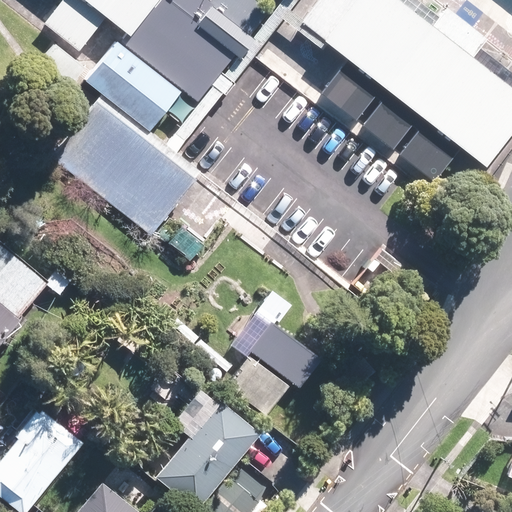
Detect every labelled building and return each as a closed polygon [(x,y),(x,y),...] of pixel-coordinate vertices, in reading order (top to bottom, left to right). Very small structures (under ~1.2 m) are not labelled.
[(199,103),(250,38),(202,0),(49,0),(44,8),(37,17),(80,50),(102,22),(126,40),(123,44),(199,103)] [(511,91),(394,0),(312,0),(286,33),(334,70),(314,96),(423,181),(451,145),(482,169),(511,130),(511,91)] [(82,71),(52,44),(30,68),(61,95),(82,71)] [(112,46),(84,83),(149,132),(177,95),(112,46)] [(188,186),(90,107),(76,124),(48,159),(146,237),(188,186)] [(314,205),(289,236),(342,278),(367,246),(314,205)] [(166,244),(190,263),(204,245),(180,226),(166,244)] [(40,281),(0,248),(0,298),(16,311),(40,281)] [(67,277),(54,268),(43,283),(56,293),(67,277)] [(0,330),(9,319),(0,311),(0,330)] [(268,325),(247,350),(292,386),(313,360),(268,325)] [(251,358),(229,385),(262,411),(283,384),(251,358)] [(211,404),(154,472),(191,503),(248,435),(211,404)] [(72,444),(33,415),(0,457),(0,492),(21,509),(72,444)] [(247,459),(234,474),(261,497),(274,482),(247,459)] [(248,511),(258,501),(229,477),(202,508),(207,511),(248,511)] [(128,511),(94,486),(73,511),(128,511)]
